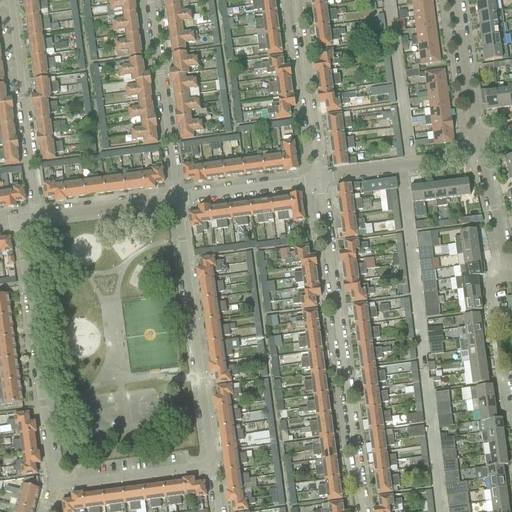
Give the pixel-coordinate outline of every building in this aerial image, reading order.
[(164,0),(166,9),(180,7),(179,2),(190,0),(189,0),(164,0)] [(333,0),(310,0),(312,9),(326,7),(326,2),(334,1),(333,0)] [(493,0),(476,2),(478,14),(495,12),(493,0)] [(122,10),(122,15),(136,13),(135,2),(110,5),(111,11),(122,10)] [(407,14),(408,18),(434,15),(432,3),(433,3),(412,6),(413,13),(407,14)] [(261,10),(262,15),(276,14),(275,4),(253,7),(253,12),(261,10)] [(47,5),(24,8),(26,17),(40,16),(48,15),(47,10),(47,5)] [(166,9),(167,19),(192,16),(191,11),(180,12),(180,7),(166,9)] [(312,9),(313,19),(336,16),(335,11),(335,10),(327,11),(326,7),(312,9)] [(478,14),(479,26),(503,23),(502,11),(495,12),(478,14)] [(112,21),(113,27),(138,23),(136,13),(122,15),(123,20),(112,21)] [(255,21),(255,27),(278,24),(276,14),(262,15),(263,20),(255,21)] [(414,22),(415,29),(435,27),(434,15),(408,18),(409,23),(414,22)] [(26,17),(27,27),(49,24),(49,19),(40,20),(40,16),(26,17)] [(192,16),(167,19),(168,30),(182,28),(183,28),(192,27),(192,21),(192,16)] [(313,19),(315,29),(329,27),(328,22),(336,21),(336,16),(313,19)] [(124,31),(125,36),(139,34),(138,23),(113,27),(114,32),(124,31)] [(479,26),(481,38),(505,35),(503,23),(479,26)] [(27,27),(28,37),(43,35),(42,31),(50,30),(49,24),(27,27)] [(264,30),(265,35),(279,34),(278,24),(255,27),(256,31),(264,30)] [(329,27),(315,29),(316,39),(338,36),(339,36),(344,35),(345,35),(344,30),(344,29),(342,30),(330,31),(329,27)] [(411,37),(411,42),(437,39),(435,27),(415,29),(416,37),(411,37)] [(168,30),(170,41),(195,37),(194,32),(183,33),(183,28),(168,30)] [(115,42),(116,48),(140,45),(139,34),(125,36),(126,41),(115,42)] [(257,37),(258,47),(280,44),(279,34),(265,35),(257,37)] [(28,37),(30,47),(52,44),(51,39),(43,40),(43,35),(28,37)] [(481,38),(482,50),(500,48),(507,47),(505,35),(481,38)] [(338,36),(316,39),(318,49),(328,48),(332,47),(331,41),(339,40),(339,36),(338,36)] [(195,37),(170,41),(171,51),(186,50),(185,44),(195,43),(195,37)] [(418,46),(419,53),(439,50),(437,39),(411,42),(412,46),(418,46)] [(52,44),(30,47),(31,57),(45,55),(53,54),(52,44)] [(280,44),(258,47),(259,52),(267,51),(268,56),(282,54),(280,44)] [(140,45),(116,48),(117,53),(117,59),(128,57),(132,57),(142,55),(140,45)] [(500,48),(482,50),(484,62),(502,60),(500,48)] [(328,51),(318,52),(319,58),(319,62),(337,60),(342,59),(341,54),(333,55),(332,50),(328,51)] [(439,50),(419,53),(420,61),(414,61),(414,66),(440,63),(439,50)] [(172,54),(173,65),(198,62),(197,56),(186,58),(186,53),(172,54)] [(31,57),(32,67),(55,64),(54,59),(46,60),(45,55),(31,57)] [(269,63),(261,64),(261,65),(261,70),(266,69),(284,67),(282,57),(272,58),(268,59),(269,63)] [(118,68),(119,73),(144,69),(142,59),(128,60),(129,66),(118,68)] [(319,62),(313,63),(315,73),(315,74),(316,73),(330,71),(329,66),(338,65),(337,60),(319,62)] [(169,69),(170,77),(189,74),(188,69),(199,67),(198,62),(173,65),(174,69),(169,69)] [(55,64),(32,67),(33,77),(48,75),(47,70),(55,69),(55,64)] [(480,66),(481,73),(494,72),(493,64),(480,66)] [(284,67),(266,69),(267,74),(275,74),(276,78),(290,76),(290,77),(291,77),(291,76),(290,66),(289,66),(284,67)] [(135,81),(150,79),(149,72),(144,72),(144,69),(119,73),(120,78),(131,76),(131,82),(135,81)] [(330,71),(316,73),(317,83),(340,80),(339,74),(337,75),(336,70),(330,71)] [(418,70),(405,71),(406,79),(419,77),(418,74),(418,73),(418,70)] [(425,78),(426,85),(446,82),(444,70),(418,74),(419,77),(419,78),(425,78)] [(185,75),(170,77),(171,84),(172,84),(172,87),(197,84),(196,78),(186,79),(185,76),(185,75)] [(276,83),(268,84),(269,90),(291,87),(290,77),(290,76),(276,78),(276,83)] [(34,80),(35,90),(58,87),(57,82),(49,83),(48,79),(34,80)] [(125,88),(126,93),(150,90),(150,87),(151,86),(150,79),(135,81),(136,86),(125,88)] [(317,83),(318,93),(333,91),(332,86),(340,85),(340,80),(317,83)] [(421,95),(422,98),(447,94),(446,82),(426,85),(427,93),(421,93),(421,95)] [(197,84),(172,87),(174,98),(199,94),(197,84)] [(387,87),(370,89),(371,97),(388,94),(394,93),(393,86),(387,87)] [(31,95),(32,101),(51,99),(50,94),(58,93),(58,87),(35,90),(36,94),(31,95)] [(278,93),(278,99),(293,97),(291,87),(269,90),(269,95),(278,93)] [(496,91),(496,87),(491,87),(491,89),(480,91),(482,106),(486,105),(486,111),(499,109),(496,91)] [(507,90),(496,91),(499,109),(511,107),(511,105),(510,105),(508,87),(507,87),(507,90)] [(137,97),(138,102),(152,101),(150,90),(126,93),(126,98),(137,97)] [(318,93),(317,93),(319,104),(325,103),(342,100),(342,94),(333,95),(333,91),(318,93)] [(199,94),(174,98),(175,108),(200,105),(199,94)] [(428,102),(429,109),(449,106),(447,94),(422,98),(422,101),(422,102),(428,102)] [(6,95),(0,95),(0,105),(12,104),(11,98),(6,98),(6,95)] [(279,103),(271,104),(271,109),(272,110),(289,107),(289,108),(295,107),(294,97),(294,96),(293,96),(293,97),(278,99),(279,103)] [(34,107),(34,111),(57,108),(56,103),(48,104),(47,99),(51,99),(32,101),(33,107),(34,107)] [(342,100),(325,103),(326,113),(336,112),(340,111),(340,106),(344,105),(348,105),(347,100),(344,100),(342,100)] [(128,109),(129,114),(153,111),(152,101),(138,102),(138,108),(128,109)] [(0,115),(12,114),(12,110),(13,110),(12,104),(0,105),(0,115)] [(175,112),(176,119),(191,117),(190,112),(195,111),(201,110),(200,105),(175,108),(176,111),(175,112)] [(425,122),(451,118),(449,106),(429,109),(430,116),(424,117),(425,122)] [(289,107),(267,110),(267,116),(268,115),(269,120),(276,119),(276,120),(290,118),(289,108),(289,107)] [(34,111),(36,121),(50,119),(49,114),(57,113),(57,108),(34,111)] [(140,118),(141,124),(156,122),(155,114),(154,114),(153,111),(129,114),(129,120),(140,118)] [(0,125),(14,124),(12,114),(0,115),(0,125)] [(327,116),(328,126),(350,123),(349,118),(342,119),(341,114),(327,116)] [(178,126),(178,129),(203,126),(202,120),(191,122),(191,117),(176,119),(177,126),(178,126)] [(431,125),(432,133),(453,130),(451,118),(425,122),(425,126),(431,125)] [(36,121),(37,131),(59,128),(59,123),(51,124),(50,119),(36,121)] [(131,130),(131,136),(156,132),(156,129),(157,129),(156,122),(141,124),(141,129),(131,130)] [(328,126),(329,137),(344,135),(343,129),(351,128),(350,123),(328,126)] [(0,135),(15,134),(14,124),(0,125),(0,135)] [(203,126),(178,129),(180,140),(194,138),(193,133),(204,131),(203,126)] [(36,134),(37,141),(53,139),(52,134),(60,133),(59,128),(37,131),(37,134),(36,134)] [(453,130),(432,133),(433,140),(427,141),(428,146),(454,142),(452,131),(453,131),(453,130)] [(156,132),(131,136),(132,141),(143,140),(143,145),(157,143),(156,132)] [(15,134),(0,135),(0,145),(2,145),(17,143),(17,137),(16,137),(15,134)] [(329,137),(331,147),(353,144),(352,138),(344,139),(344,135),(329,137)] [(39,147),(40,150),(62,147),(61,142),(53,143),(53,139),(37,141),(38,147),(39,147)] [(284,154),(281,155),(283,169),(286,169),(287,171),(297,169),(295,155),(294,141),(284,143),(283,143),(284,154)] [(0,150),(0,155),(18,153),(17,150),(18,150),(17,143),(2,145),(3,150),(0,150)] [(331,147),(332,157),(346,155),(346,149),(354,148),(353,144),(331,147)] [(62,147),(40,150),(41,161),(55,159),(55,154),(63,153),(62,147)] [(273,151),(271,151),(274,170),(283,169),(281,155),(280,155),(277,155),(276,150),(273,151)] [(267,157),(262,157),(262,158),(264,172),(274,170),(271,151),(269,152),(267,152),(267,157)] [(18,153),(0,155),(0,161),(4,161),(5,165),(19,164),(18,153)] [(254,154),(251,154),(254,173),(264,172),(262,158),(262,157),(257,158),(256,153),(254,154)] [(247,159),(242,160),(244,174),(254,173),(251,154),(249,154),(247,155),(247,159)] [(346,155),(332,157),(334,168),(356,165),(355,159),(347,160),(346,155)] [(234,156),(231,157),(234,176),(244,174),(242,160),(237,161),(236,156),(234,156)] [(506,164),(507,169),(511,168),(511,156),(501,159),(503,164),(506,164)] [(227,162),(222,163),(224,177),(234,176),(231,157),(229,157),(227,157),(227,162)] [(208,164),(202,165),(202,166),(204,180),(205,180),(206,180),(214,179),(212,159),(209,160),(207,160),(208,164)] [(215,159),(212,159),(214,179),(224,177),(222,163),(217,163),(216,159),(215,159)] [(188,165),(182,165),(184,180),(194,179),(192,163),(191,160),(189,160),(187,160),(188,165)] [(195,163),(192,163),(194,179),(195,183),(205,182),(204,180),(202,166),(202,165),(197,166),(197,162),(195,163)] [(154,166),(151,166),(152,168),(154,184),(164,183),(162,168),(161,163),(155,164),(156,165),(154,166)] [(148,173),(142,173),(144,188),(145,190),(155,189),(154,184),(152,168),(149,169),(147,169),(148,173)] [(134,170),(132,170),(132,171),(132,172),(134,189),(143,188),(144,188),(142,173),(137,174),(137,171),(137,170),(136,169),(134,170)] [(128,175),(123,176),(125,191),(134,189),(132,172),(132,171),(132,170),(130,170),(127,171),(127,172),(128,175)] [(115,172),(112,173),(115,192),(125,191),(123,176),(117,177),(117,172),(115,172)] [(108,178),(103,179),(105,193),(115,192),(112,173),(109,173),(107,173),(108,178)] [(88,181),(83,181),(85,196),(95,195),(92,175),(90,176),(87,176),(88,181)] [(95,175),(92,175),(95,195),(105,193),(103,179),(98,179),(97,175),(95,175)] [(75,178),(73,178),(75,197),(85,196),(83,181),(78,182),(77,177),(75,178)] [(49,183),(43,184),(44,192),(45,199),(53,197),(55,197),(53,181),(53,178),(50,178),(48,179),(49,183)] [(69,183),(63,184),(65,199),(66,199),(66,198),(75,197),(73,178),(70,178),(68,179),(69,183)] [(363,194),(390,190),(395,190),(397,189),(396,179),(362,183),(363,194)] [(56,181),(53,181),(55,197),(56,202),(66,201),(65,199),(63,184),(59,185),(58,180),(56,181)] [(467,180),(456,182),(458,198),(470,196),(467,180)] [(17,182),(12,183),(13,191),(15,203),(15,202),(25,201),(23,187),(18,187),(17,182)] [(433,185),(435,201),(436,208),(447,206),(446,199),(444,183),(441,184),(441,182),(433,183),(433,185)] [(456,182),(444,183),(446,199),(458,198),(456,182)] [(336,187),(338,197),(352,195),(351,191),(359,190),(358,184),(336,187)] [(433,185),(422,186),(424,202),(435,201),(433,185)] [(412,204),(413,210),(425,209),(424,202),(422,186),(410,188),(412,204)] [(7,187),(3,187),(5,206),(5,207),(5,209),(16,207),(15,202),(15,203),(13,191),(8,191),(7,187)] [(290,197),(292,212),(294,222),(304,221),(301,194),(290,195),(290,197)] [(352,195),(338,197),(339,207),(361,204),(361,199),(359,199),(359,195),(352,196),(352,195)] [(290,197),(280,199),(283,221),(289,220),(287,212),(292,212),(290,197)] [(280,199),(270,200),(271,214),(277,214),(278,222),(283,221),(280,199)] [(270,200),(259,201),(262,224),(268,223),(267,215),(271,214),(270,200)] [(259,201),(249,202),(251,217),(257,216),(258,224),(262,224),(259,201)] [(249,202),(239,204),(242,226),(248,226),(247,218),(251,217),(249,202)] [(239,204),(229,205),(231,220),(236,219),(237,227),(242,226),(239,204)] [(339,207),(340,218),(355,216),(354,211),(362,210),(361,204),(339,207)] [(229,205),(219,206),(222,229),(227,228),(226,220),(231,220),(229,205)] [(198,207),(199,212),(202,232),(207,231),(206,223),(211,222),(209,208),(209,206),(208,206),(198,207)] [(219,206),(209,208),(211,222),(216,222),(217,230),(222,229),(219,206)] [(202,232),(199,212),(188,213),(189,220),(190,228),(196,227),(197,236),(202,235),(202,232)] [(340,218),(342,228),(364,225),(364,220),(355,221),(355,216),(340,218)] [(414,223),(415,231),(427,230),(427,225),(427,221),(414,223)] [(344,228),(342,228),(343,239),(344,239),(353,238),(357,237),(358,237),(366,236),(372,235),(371,225),(364,226),(364,225),(344,228)] [(460,237),(454,238),(455,245),(456,245),(461,244),(477,242),(475,226),(459,229),(460,237)] [(416,234),(417,250),(431,248),(430,233),(416,234)] [(0,238),(0,247),(0,250),(1,253),(6,252),(8,265),(13,264),(10,240),(10,237),(0,238)] [(343,242),(345,252),(367,249),(367,244),(359,245),(358,240),(343,242)] [(455,245),(447,246),(448,257),(457,256),(458,256),(463,255),(479,253),(477,242),(461,244),(456,245),(455,245)] [(283,260),(291,259),(309,257),(308,246),(293,248),(294,253),(286,254),(287,259),(283,260)] [(417,250),(419,261),(433,259),(431,248),(417,250)] [(339,253),(340,263),(355,261),(355,256),(363,255),(363,250),(367,249),(345,252),(339,253)] [(458,256),(457,256),(458,267),(459,267),(464,266),(480,264),(479,253),(463,255),(458,256)] [(309,257),(291,259),(292,264),(300,263),(301,268),(316,266),(315,256),(309,257)] [(209,257),(199,259),(200,267),(201,269),(220,267),(223,266),(222,261),(215,262),(214,257),(209,257)] [(419,261),(420,272),(434,271),(433,259),(419,261)] [(341,263),(343,273),(365,270),(365,265),(356,266),(355,261),(340,263),(341,263)] [(458,267),(452,268),(454,279),(455,278),(461,278),(477,276),(477,277),(482,276),(485,275),(483,267),(481,267),(480,264),(464,266),(459,267),(458,267)] [(196,270),(197,280),(199,280),(214,278),(213,273),(221,272),(220,267),(223,267),(223,266),(196,270)] [(293,274),(294,279),(317,276),(315,267),(316,267),(316,266),(301,268),(301,273),(293,274)] [(365,270),(343,273),(344,281),(344,283),(358,281),(357,276),(366,275),(365,270)] [(420,272),(421,283),(435,282),(434,271),(420,272)] [(303,283),(304,288),(318,286),(317,276),(294,279),(295,284),(303,283)] [(455,279),(449,280),(451,291),(456,291),(462,290),(478,288),(477,277),(477,276),(461,278),(455,278),(455,279)] [(214,278),(199,280),(201,290),(223,287),(222,282),(214,283),(214,278)] [(344,283),(343,283),(344,289),(344,293),(344,294),(350,293),(350,292),(368,290),(367,285),(359,286),(358,281),(344,283)] [(421,283),(423,295),(437,293),(435,282),(421,283)] [(304,293),(296,294),(297,298),(297,299),(297,300),(320,296),(319,286),(318,286),(304,288),(304,293)] [(201,290),(202,300),(216,298),(216,293),(224,292),(223,287),(201,290)] [(479,291),(478,288),(462,290),(464,301),(480,299),(480,298),(482,298),(481,291),(479,291)] [(368,290),(350,292),(350,293),(350,295),(352,303),(366,301),(365,296),(374,295),(373,289),(368,290)] [(423,295),(424,306),(438,305),(437,297),(437,293),(423,295)] [(0,306),(9,305),(7,294),(6,294),(6,295),(0,295),(0,306)] [(297,300),(292,300),(293,305),(301,304),(302,310),(316,308),(315,298),(320,297),(320,296),(297,300)] [(216,298),(202,300),(203,311),(226,308),(225,302),(217,303),(217,302),(216,298)] [(480,299),(464,301),(466,313),(482,311),(480,299)] [(352,306),(353,316),(376,313),(375,308),(367,309),(366,304),(352,306)] [(0,317),(10,316),(9,305),(0,306),(0,317)] [(438,305),(424,306),(426,318),(439,316),(438,305)] [(226,308),(203,311),(205,321),(219,319),(218,313),(226,312),(226,308)] [(295,318),(295,324),(318,321),(316,311),(302,313),(303,317),(295,318)] [(353,316),(355,326),(369,324),(368,320),(376,318),(376,313),(353,316)] [(463,316),(464,328),(480,326),(479,314),(463,316)] [(0,328),(12,327),(10,316),(8,316),(0,317),(0,328)] [(219,321),(205,323),(206,334),(229,331),(228,326),(220,327),(219,321)] [(304,328),(305,333),(319,331),(318,321),(295,324),(296,329),(304,328)] [(355,326),(356,337),(379,334),(378,328),(370,329),(369,324),(355,326)] [(464,328),(458,329),(459,340),(482,337),(485,337),(484,329),(481,329),(480,326),(464,328)] [(12,327),(0,328),(0,339),(13,338),(12,327)] [(206,334),(208,344),(222,342),(222,337),(230,336),(229,331),(206,334)] [(297,339),(298,344),(320,341),(319,331),(305,333),(305,338),(297,339)] [(441,333),(427,334),(428,343),(442,341),(441,333)] [(356,337),(357,347),(372,345),(371,340),(379,339),(379,334),(356,337)] [(482,337),(459,340),(461,352),(468,351),(483,348),(482,337)] [(0,350),(14,348),(13,338),(0,339),(0,350)] [(222,342),(208,344),(209,354),(232,351),(231,345),(230,341),(222,342)] [(307,348),(307,353),(322,351),(320,341),(298,344),(299,349),(307,348)] [(441,343),(429,344),(430,356),(443,354),(441,343)] [(372,345),(357,347),(359,357),(381,354),(380,349),(372,350),(372,345)] [(14,348),(0,350),(0,361),(16,359),(14,348)] [(461,352),(460,352),(461,363),(469,362),(485,360),(483,348),(468,351),(461,352)] [(208,364),(225,362),(224,357),(232,356),(232,351),(209,354),(210,363),(208,364)] [(300,359),(301,364),(323,361),(322,351),(307,353),(308,358),(300,359)] [(381,354),(359,357),(360,368),(375,366),(374,360),(382,359),(381,354)] [(0,372),(17,370),(16,359),(0,361),(0,372)] [(471,373),(487,371),(485,360),(469,362),(471,373)] [(301,364),(301,370),(309,368),(310,374),(310,375),(325,373),(324,372),(323,361),(301,364)] [(208,364),(210,375),(237,371),(237,370),(234,370),(234,366),(225,367),(225,362),(208,364)] [(361,370),(362,380),(384,377),(384,372),(376,373),(375,368),(361,370)] [(17,370),(0,372),(0,377),(1,377),(2,383),(19,381),(17,370)] [(237,371),(210,375),(214,374),(216,384),(230,382),(230,377),(238,376),(237,371)] [(471,373),(463,374),(465,386),(472,385),(478,384),(488,383),(487,371),(471,373)] [(326,385),(325,374),(325,373),(310,375),(311,376),(311,382),(303,383),(304,388),(326,385)] [(362,380),(363,390),(378,388),(377,383),(385,382),(384,377),(362,380)] [(2,389),(0,389),(0,394),(20,392),(19,381),(2,383),(2,389)] [(213,398),(240,394),(240,389),(231,390),(231,385),(216,387),(218,397),(213,398)] [(313,392),(313,397),(328,395),(326,385),(304,388),(304,393),(313,392)] [(470,388),(471,400),(493,397),(492,386),(470,388)] [(378,388),(363,390),(365,400),(387,397),(386,392),(378,393),(378,388)] [(434,393),(436,405),(450,403),(448,391),(434,393)] [(20,392),(0,394),(0,399),(4,399),(5,405),(22,403),(20,392)] [(213,398),(214,408),(230,406),(230,401),(238,400),(237,395),(240,395),(240,394),(213,398)] [(306,403),(307,408),(329,405),(328,395),(313,397),(314,402),(306,403)] [(365,400),(366,410),(380,408),(380,404),(388,403),(387,397),(365,400)] [(473,412),(479,411),(495,409),(493,397),(471,400),(473,412)] [(436,405),(437,417),(451,415),(450,403),(436,405)] [(315,412),(316,417),(330,415),(329,405),(307,408),(307,413),(315,412)] [(216,408),(218,418),(240,415),(239,410),(231,411),(230,406),(214,408),(214,409),(216,408)] [(380,408),(366,410),(367,420),(390,417),(389,412),(381,413),(380,408)] [(495,409),(479,411),(480,422),(480,423),(485,422),(496,420),(496,419),(495,409)] [(7,426),(10,426),(34,422),(30,423),(28,413),(14,415),(14,419),(6,421),(7,426)] [(416,414),(405,415),(407,426),(423,424),(422,413),(416,414)] [(218,418),(219,428),(233,426),(232,421),(241,420),(240,415),(218,418)] [(309,423),(309,428),(331,425),(332,425),(330,415),(316,417),(317,422),(309,423)] [(451,415),(437,417),(438,428),(452,426),(451,415)] [(390,417),(367,420),(369,431),(379,430),(383,429),(382,424),(390,423),(390,417)] [(496,420),(485,422),(487,433),(503,431),(501,419),(496,419),(496,420)] [(19,430),(20,435),(36,432),(34,422),(10,426),(11,431),(19,430)] [(309,428),(300,429),(301,435),(310,434),(311,439),(311,440),(333,437),(333,436),(332,425),(331,425),(309,428)] [(219,428),(220,438),(243,435),(242,430),(234,431),(233,426),(219,428)] [(423,426),(407,429),(408,439),(419,437),(424,437),(423,426)] [(483,445),(488,444),(504,442),(503,431),(487,433),(482,434),(483,445)] [(12,441),(13,446),(35,443),(34,433),(36,433),(36,432),(20,435),(20,439),(12,441)] [(268,432),(252,434),(253,441),(269,439),(268,432)] [(369,434),(370,444),(393,441),(392,436),(384,437),(383,432),(369,434)] [(243,435),(220,438),(222,449),(236,447),(235,442),(244,441),(243,435)] [(335,448),(333,438),(333,437),(311,440),(311,442),(312,446),(312,447),(312,448),(312,451),(335,448)] [(440,439),(441,451),(455,449),(454,438),(446,438),(440,439)] [(370,444),(372,454),(386,452),(385,447),(394,446),(393,441),(370,444)] [(488,444),(490,456),(506,454),(504,442),(488,444)] [(22,450),(22,455),(36,453),(35,443),(13,446),(13,451),(22,450)] [(321,456),(322,460),(336,458),(335,448),(312,451),(313,457),(321,456)] [(441,451),(442,462),(456,460),(455,449),(441,451)] [(222,451),(223,462),(246,459),(245,454),(237,455),(236,450),(222,451)] [(23,460),(15,461),(16,466),(35,464),(40,463),(39,453),(39,452),(36,453),(22,455),(23,460)] [(372,454),(373,464),(396,461),(395,456),(387,457),(386,452),(372,454)] [(490,456),(485,456),(486,468),(502,466),(503,466),(507,466),(507,465),(506,454),(490,456)] [(314,467),(315,472),(337,469),(336,458),(322,460),(322,466),(314,467)] [(109,473),(130,470),(128,459),(107,461),(109,473)] [(223,462),(225,472),(239,470),(238,465),(247,464),(246,459),(223,462)] [(442,462),(444,473),(457,472),(456,460),(442,462)] [(396,461),(373,464),(375,474),(389,472),(397,471),(396,461)] [(16,466),(12,466),(13,472),(21,471),(22,476),(27,475),(37,474),(35,466),(35,464),(16,466)] [(482,480),(488,479),(504,477),(503,466),(502,466),(486,468),(481,468),(482,480)] [(324,476),(324,481),(339,479),(337,469),(315,472),(316,477),(324,476)] [(225,472),(226,482),(249,479),(248,474),(240,475),(239,470),(225,472)] [(375,474),(376,484),(398,481),(398,476),(389,477),(389,472),(375,474)] [(444,473),(445,485),(459,483),(457,472),(444,473)] [(5,492),(12,494),(36,500),(38,489),(36,488),(38,482),(37,477),(24,479),(21,491),(6,487),(5,492)] [(488,479),(489,490),(506,488),(504,477),(488,479)] [(192,478),(182,480),(182,482),(184,496),(190,496),(191,504),(196,503),(193,483),(194,483),(193,478),(192,478)] [(225,492),(225,493),(242,490),(241,486),(249,484),(249,479),(226,482),(227,492),(225,492)] [(325,486),(317,487),(318,492),(340,489),(339,479),(324,481),(325,486)] [(398,481),(376,484),(377,495),(392,493),(391,488),(399,487),(398,481)] [(182,482),(172,483),(175,506),(181,505),(180,497),(184,496),(182,482)] [(194,483),(193,483),(196,503),(196,506),(197,506),(202,505),(201,497),(206,496),(204,482),(195,483),(194,483)] [(459,483),(445,485),(446,496),(467,494),(468,494),(466,482),(459,483)] [(172,483),(162,484),(164,499),(169,498),(170,506),(175,506),(172,483)] [(162,484),(152,486),(155,508),(161,508),(159,500),(164,499),(162,484)] [(152,486),(142,487),(144,502),(149,501),(150,509),(155,508),(152,486)] [(142,487),(132,488),(135,511),(140,510),(139,502),(144,502),(142,487)] [(132,488),(122,490),(124,504),(129,503),(130,511),(135,511),(132,488)] [(483,491),(485,503),(507,500),(506,488),(489,490),(483,491)] [(340,489),(318,492),(318,497),(326,496),(326,497),(327,501),(327,502),(332,501),(342,500),(340,489)] [(122,490),(112,491),(114,511),(120,511),(119,505),(124,504),(122,490)] [(225,493),(227,503),(231,502),(251,500),(251,494),(242,495),(242,490),(225,493)] [(114,511),(112,491),(102,492),(104,507),(109,506),(109,511),(114,511)] [(102,492),(92,494),(94,511),(99,511),(99,508),(104,507),(102,492)] [(81,493),(71,494),(71,499),(72,499),(73,511),(83,511),(84,510),(82,495),(81,493)] [(12,494),(11,498),(18,500),(17,506),(33,510),(36,500),(12,494)] [(94,511),(92,494),(82,495),(84,510),(89,509),(89,511),(94,511)] [(467,494),(446,496),(448,508),(468,505),(467,494)] [(378,498),(379,508),(397,506),(401,505),(400,500),(393,501),(392,496),(378,498)] [(71,499),(61,501),(62,511),(73,511),(72,499),(71,499)] [(251,500),(231,502),(232,511),(237,511),(247,511),(246,506),(255,505),(254,499),(251,500)] [(507,500),(485,503),(486,511),(500,511),(509,511),(507,500)] [(320,511),(312,511),(343,511),(342,503),(328,505),(321,505),(322,510),(320,510),(320,511)]
